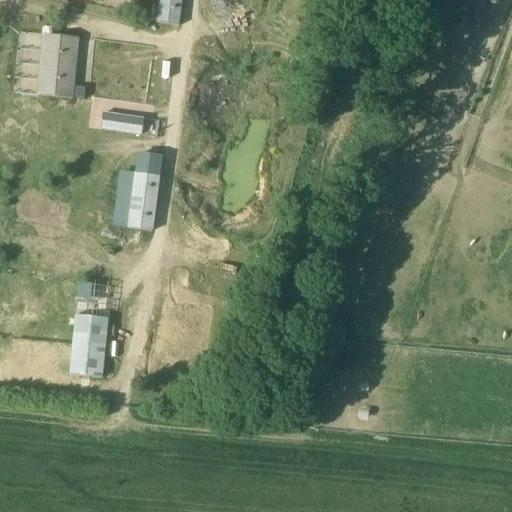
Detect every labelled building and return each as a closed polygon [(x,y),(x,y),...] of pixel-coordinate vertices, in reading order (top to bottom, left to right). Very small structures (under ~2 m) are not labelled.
[(178,26),(180,0),(158,0),(156,23),(178,26)] [(77,40),(43,37),(37,96),(71,100),(77,40)] [(97,113),(94,129),(135,136),(138,119),(97,113)] [(157,178),(135,175),(121,173),(114,227),(128,229),(150,232),(157,178)] [(181,244),(178,257),(216,264),(218,251),(181,244)] [(106,321),(76,318),(70,376),(100,379),(106,321)] [(50,363),(51,343),(0,338),(0,368),(25,371),(27,347),(36,348),(34,361),(50,363)]
